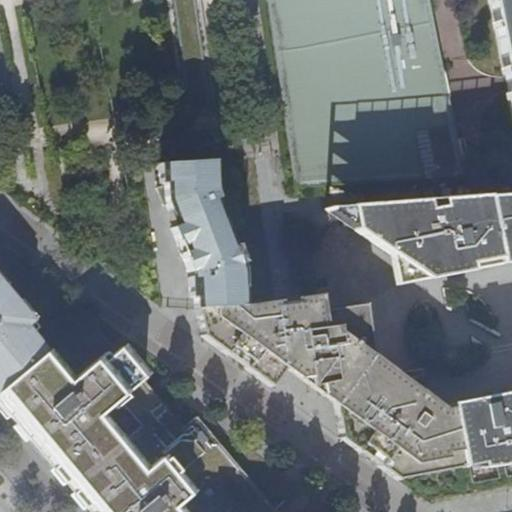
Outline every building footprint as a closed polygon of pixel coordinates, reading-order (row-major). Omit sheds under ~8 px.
[(268,0),(296,188),(464,177),(429,0),(268,0)] [(511,0),(491,0),(508,85),(511,105),(511,0)] [(511,194),(324,208),(391,255),(398,284),(511,261),(511,393),(443,407),(421,390),(418,370),(397,373),(372,354),(365,306),(322,311),(320,296),(296,299),(296,303),(290,303),(290,306),(279,306),(270,305),(270,302),(244,306),(243,272),(241,264),(238,265),(235,255),(239,252),(237,246),(233,248),(213,193),(212,164),(160,167),(160,183),(163,183),(164,184),(156,187),(163,206),(168,204),(169,207),(170,207),(173,212),(174,212),(179,222),(170,228),(187,272),(188,273),(189,273),(190,279),(189,279),(190,294),(191,297),(194,297),(195,307),(199,336),(210,344),(238,364),(257,378),(272,388),(284,370),(291,375),(310,387),(320,387),(327,391),(333,396),(340,440),(349,446),(360,454),(361,453),(375,463),(384,471),(396,482),(423,476),(423,475),(433,473),(443,471),(444,472),(461,469),(460,467),(465,466),(466,468),(476,465),(510,459),(511,458),(511,194)] [(0,388),(42,353),(30,339),(21,328),(32,318),(17,301),(12,304),(6,297),(0,289),(0,286),(3,284),(0,281),(0,388)] [(42,353),(0,388),(0,403),(12,417),(29,437),(64,479),(90,511),(289,511),(291,502),(285,502),(281,505),(273,511),(196,418),(182,429),(140,380),(144,377),(120,350),(117,352),(86,314),(42,353)]
